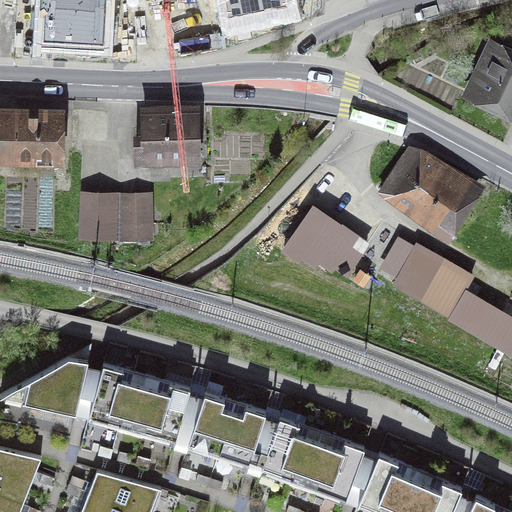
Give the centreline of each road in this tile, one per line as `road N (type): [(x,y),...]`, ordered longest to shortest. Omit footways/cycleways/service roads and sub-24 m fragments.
road 1 (residential): [(0,309),(213,362),(511,480)]
road 2 (secondary): [(0,81),(297,85)]
road 3 (secondary): [(297,85),(363,98),(511,172)]
road 4 (residential): [(421,0),(309,39),(297,85)]
